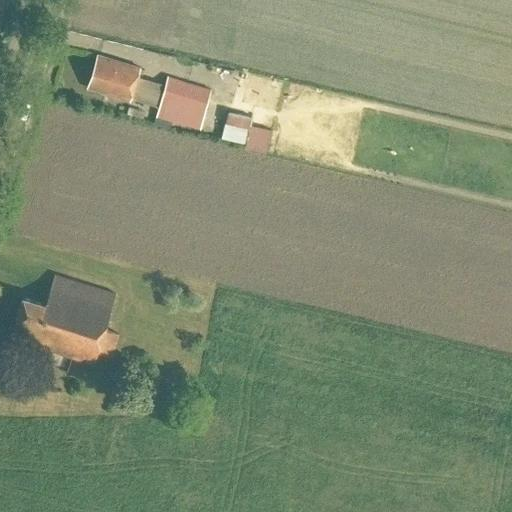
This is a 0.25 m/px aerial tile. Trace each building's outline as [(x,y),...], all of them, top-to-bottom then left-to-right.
[(133,102),(142,68),(100,56),(90,89),(133,102)] [(201,128),(212,90),(169,78),(158,115),(201,128)] [(227,123),(248,128),(251,116),(230,111),(227,123)] [(94,365),(116,295),(56,276),(47,305),(24,298),(13,332),(34,338),(31,345),(94,365)] [(153,370),(151,376),(120,369),(118,379),(165,390),(168,374),(153,370)]
